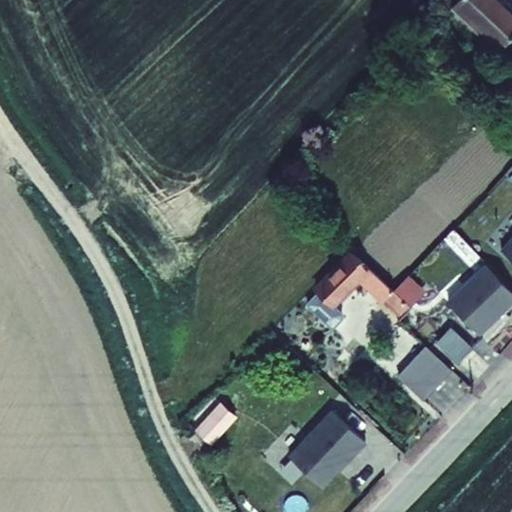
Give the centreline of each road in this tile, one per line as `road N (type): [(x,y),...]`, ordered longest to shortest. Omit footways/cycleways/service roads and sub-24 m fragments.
road 1 (track): [(0,114),(107,273),(161,421),(209,511)]
road 2 (residential): [(511,381),(387,511)]
